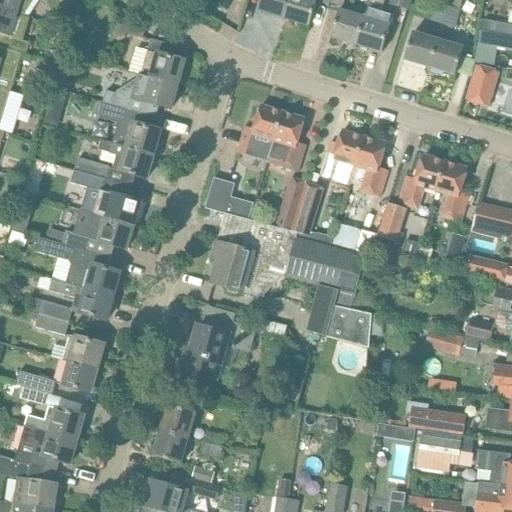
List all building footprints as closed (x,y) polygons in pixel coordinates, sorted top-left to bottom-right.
[(0,0),(0,8),(28,17),(39,0),(0,0)] [(261,0),(258,11),(284,19),(289,0),(261,0)] [(289,0),(284,19),(309,27),(317,0),(289,0)] [(364,19),(356,45),(381,53),(393,14),(382,11),(385,0),(370,0),(368,6),(364,19)] [(391,0),(390,5),(407,10),(409,0),(391,0)] [(443,24),(449,7),(440,5),(435,21),(443,24)] [(459,11),(449,7),(443,24),(454,27),(459,11)] [(21,41),(28,17),(21,15),(0,9),(0,34),(3,36),(0,44),(0,47),(22,54),(27,56),(30,43),(21,41)] [(356,45),(364,19),(339,11),(331,37),(356,45)] [(119,19),(116,31),(143,38),(146,26),(119,19)] [(511,26),(483,21),(479,42),(511,48),(511,26)] [(430,68),(438,41),(413,34),(404,60),(430,68)] [(151,40),(141,76),(177,86),(184,62),(169,57),(172,46),(151,40)] [(438,41),(430,68),(455,76),(463,49),(438,41)] [(0,47),(0,89),(10,92),(22,54),(0,47)] [(476,65),(465,99),(488,106),(499,72),(476,65)] [(170,110),(177,86),(141,76),(139,75),(138,79),(117,92),(116,94),(106,91),(103,103),(129,111),(155,118),(159,107),(170,110)] [(0,131),(5,132),(0,130),(0,126),(10,92),(0,89),(0,131)] [(47,103),(46,107),(61,111),(65,100),(49,95),(47,103)] [(99,114),(98,118),(119,124),(116,134),(113,144),(153,156),(160,132),(134,125),(137,113),(129,111),(103,103),(99,114)] [(274,141),(283,113),(260,107),(253,130),(245,127),(237,153),(267,163),(274,141)] [(274,141),(267,163),(297,172),(305,146),(297,143),(305,120),(283,113),(274,141)] [(320,175),(318,178),(336,184),(342,162),(355,166),(364,139),(342,132),(338,144),(330,141),(326,152),(320,175)] [(364,139),(355,166),(368,170),(361,192),(378,197),(387,171),(379,168),(386,145),(364,139)] [(102,141),(99,151),(100,151),(117,156),(113,170),(147,179),(153,156),(113,144),(102,141)] [(436,191),(445,164),(423,157),(416,180),(408,177),(400,203),(417,209),(423,187),(436,191)] [(78,159),(74,172),(105,180),(109,168),(78,159)] [(445,164),(436,191),(449,195),(443,217),(460,222),(468,196),(460,194),(467,170),(445,164)] [(105,180),(74,172),(71,184),(87,189),(102,193),(102,191),(105,180)] [(291,178),(275,228),(291,232),(306,185),(306,183),(305,183),(291,178)] [(213,180),(205,209),(225,215),(249,221),(254,205),(230,198),(233,186),(213,180)] [(306,185),(291,232),(297,234),(308,237),(308,236),(323,190),(306,185)] [(84,212),(133,226),(140,202),(102,191),(102,193),(87,189),(81,211),(84,212)] [(372,215),(383,217),(387,200),(376,197),(372,215)] [(388,205),(376,243),(394,248),(405,211),(388,205)] [(361,222),(364,210),(352,206),(348,218),(361,222)] [(511,212),(481,206),(474,228),(486,231),(500,234),(511,237),(511,212)] [(126,250),(133,226),(84,212),(77,236),(66,233),(62,245),(111,259),(114,247),(126,250)] [(221,231),(217,245),(271,261),(289,265),(296,238),(297,234),(291,232),(275,228),(249,221),(225,215),(221,231)] [(334,243),(333,246),(371,256),(373,252),(377,235),(338,225),(334,243)] [(457,263),(465,237),(451,233),(443,259),(457,263)] [(37,238),(33,252),(68,262),(70,265),(65,284),(113,298),(120,274),(108,270),(111,259),(62,245),(37,238)] [(286,276),(320,286),(337,290),(333,304),(351,309),(352,307),(356,291),(365,257),(331,247),(296,238),(289,265),(286,275),(286,276)] [(401,257),(415,261),(416,261),(421,245),(420,244),(406,240),(401,257)] [(218,262),(212,284),(261,298),(271,261),(217,245),(212,260),(218,262)] [(508,266),(469,257),(465,273),(504,282),(508,266)] [(459,288),(471,291),(474,278),(462,275),(459,288)] [(40,315),(68,323),(72,312),(106,322),(113,298),(65,284),(51,280),(48,291),(75,299),(72,310),(44,302),(40,315)] [(337,290),(320,286),(308,331),(324,336),(333,304),(337,290)] [(511,291),(497,288),(492,309),(511,313),(511,331),(511,332),(511,331),(511,291)] [(370,312),(352,307),(351,309),(333,304),(324,336),(372,348),(372,339),(374,313),(370,312)] [(196,377),(197,374),(216,379),(225,345),(249,352),(255,331),(231,324),(233,315),(208,309),(203,328),(198,327),(191,352),(187,351),(182,370),(187,371),(187,374),(196,377)] [(64,337),(68,323),(40,315),(36,328),(64,337)] [(258,319),(257,325),(267,328),(266,334),(283,339),(287,327),(258,319)] [(466,335),(490,340),(493,326),(469,321),(466,335)] [(459,340),(431,333),(427,348),(455,355),(459,340)] [(70,362),(97,370),(103,346),(70,336),(66,351),(72,352),(70,362)] [(94,380),(97,370),(70,362),(63,386),(90,394),(90,392),(95,394),(99,381),(94,380)] [(511,386),(511,368),(495,367),(493,385),(511,386)] [(15,385),(23,387),(48,394),(52,382),(19,372),(15,385)] [(45,406),(48,394),(23,387),(20,399),(45,406)] [(410,419),(409,428),(461,435),(464,416),(426,411),(426,406),(407,404),(405,418),(410,419)] [(168,405),(160,431),(188,439),(195,413),(168,405)] [(27,416),(24,426),(42,431),(77,440),(83,417),(78,416),(48,407),(45,421),(27,416)] [(511,408),(511,413),(489,410),(487,428),(511,431),(511,408)] [(380,424),(378,436),(389,438),(391,426),(380,424)] [(24,426),(14,464),(22,466),(55,475),(59,461),(70,464),(77,440),(42,431),(24,426)] [(188,439),(160,431),(153,457),(181,465),(188,439)] [(422,433),(419,451),(459,456),(461,438),(422,433)] [(209,434),(206,444),(222,449),(225,438),(209,434)] [(222,449),(206,444),(203,454),(219,459),(222,449)] [(502,486),(511,487),(511,464),(510,464),(511,455),(477,450),(474,469),(491,472),(490,484),(502,486)] [(0,476),(1,477),(17,479),(13,505),(21,506),(53,510),(56,486),(52,485),(55,475),(22,466),(14,464),(0,459),(0,476)] [(192,480),(196,481),(211,485),(214,475),(195,469),(192,480)] [(291,481),(280,479),(275,511),(285,511),(288,499),(291,481)] [(150,481),(143,506),(163,511),(200,511),(192,510),(183,508),(188,492),(188,491),(170,486),(150,481)] [(196,481),(192,493),(216,500),(220,487),(211,485),(196,481)] [(474,511),(504,511),(505,510),(511,511),(511,487),(502,486),(490,484),(479,483),(474,511)] [(330,484),(325,511),(342,511),(346,487),(330,484)] [(244,511),(248,495),(234,493),(230,511),(244,511)] [(297,511),(299,501),(288,499),(285,511),(297,511)] [(434,501),(432,511),(464,511),(466,506),(434,501)] [(0,511),(52,511),(53,510),(21,506),(13,505),(0,502),(0,511)] [(390,511),(403,511),(404,504),(392,502),(390,511)]
